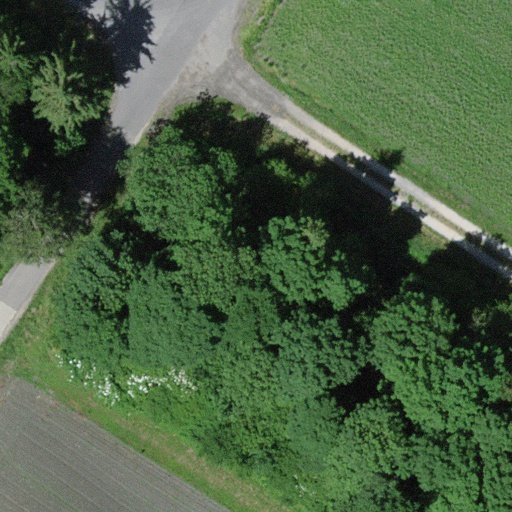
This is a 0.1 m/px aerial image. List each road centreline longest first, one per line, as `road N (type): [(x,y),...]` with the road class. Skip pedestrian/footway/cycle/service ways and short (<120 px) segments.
road 1 (track): [(511,267),(182,50)]
road 2 (track): [(0,329),(182,50)]
